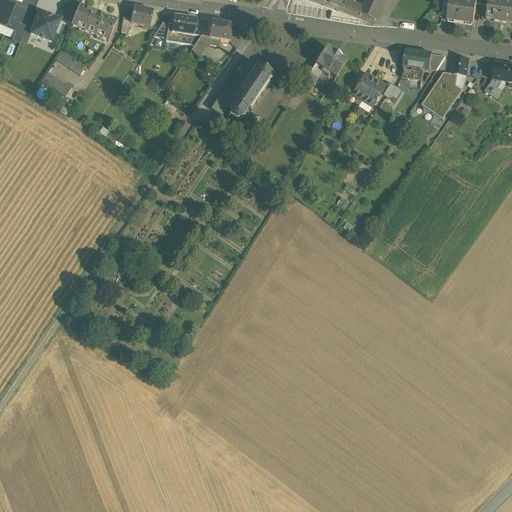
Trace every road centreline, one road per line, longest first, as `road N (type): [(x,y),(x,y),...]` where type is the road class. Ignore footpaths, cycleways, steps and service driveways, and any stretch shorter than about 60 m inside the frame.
road 1 (track): [(268,18),(0,408)]
road 2 (tertiary): [(511,51),(268,18)]
road 3 (tertiary): [(268,18),(148,0)]
